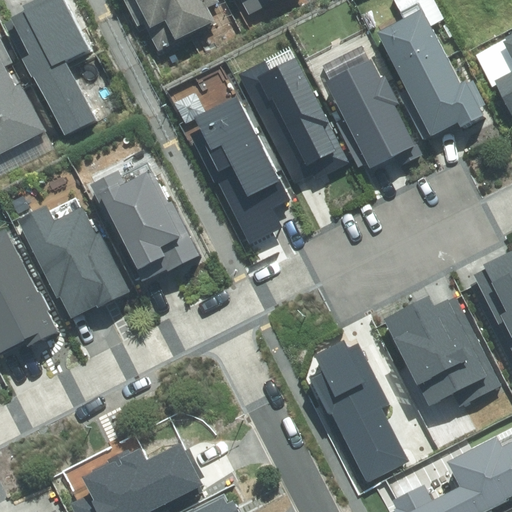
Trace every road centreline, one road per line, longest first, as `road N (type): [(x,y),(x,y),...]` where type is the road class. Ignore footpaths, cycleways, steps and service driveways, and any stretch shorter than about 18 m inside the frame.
road 1 (residential): [(211,315),(323,262),(466,227),(511,203)]
road 2 (residential): [(0,424),(211,315)]
road 3 (residential): [(211,315),(315,511)]
